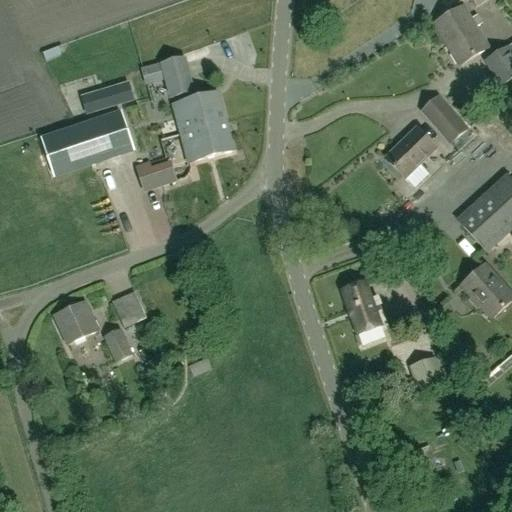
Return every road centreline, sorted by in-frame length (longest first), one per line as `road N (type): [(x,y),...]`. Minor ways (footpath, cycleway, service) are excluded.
road 1 (residential): [(55,511),(7,350),(15,313),(30,297),(187,234),(273,173)]
road 2 (residential): [(374,511),(299,290),(273,173)]
road 3 (residential): [(273,173),(288,0)]
